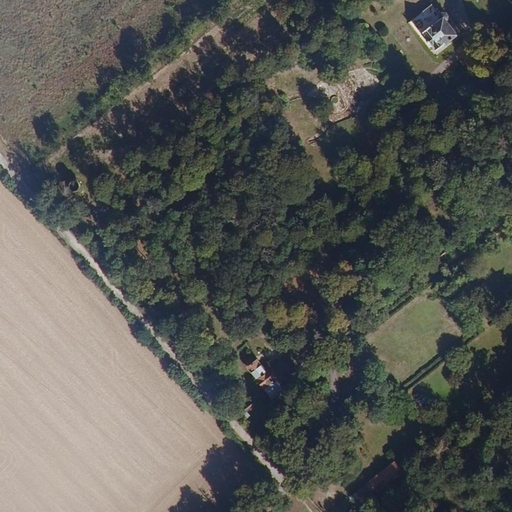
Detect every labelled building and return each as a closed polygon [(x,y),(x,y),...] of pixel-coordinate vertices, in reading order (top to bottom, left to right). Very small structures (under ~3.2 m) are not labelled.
[(447,17),(449,11),(441,8),(436,1),(415,17),(438,48),(459,33),(447,17)] [(78,190),(80,186),(78,181),(74,179),(73,179),(68,181),(66,186),(67,189),(68,190),(73,192),(78,190)] [(65,201),(61,204),(68,213),(72,209),(65,201)] [(276,358),(261,371),(252,360),(244,367),(269,396),(277,389),(271,382),(286,369),(276,358)] [(405,475),(397,462),(368,480),(376,493),(405,475)]
